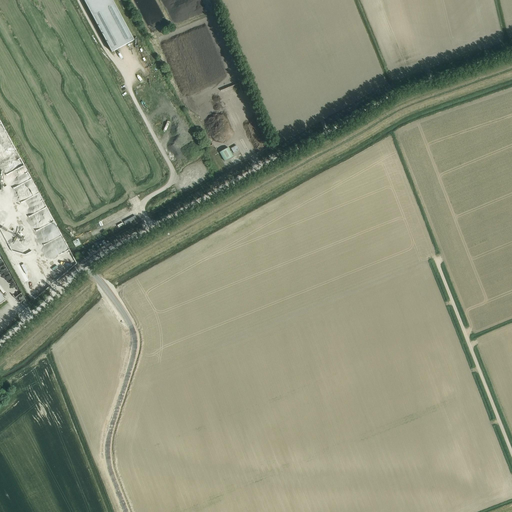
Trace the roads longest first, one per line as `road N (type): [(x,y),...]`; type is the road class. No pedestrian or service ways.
road 1 (unclassified): [(215,191),(410,87),(511,51)]
road 2 (unclassified): [(0,345),(103,254),(188,206)]
road 3 (unclassified): [(511,454),(436,260)]
